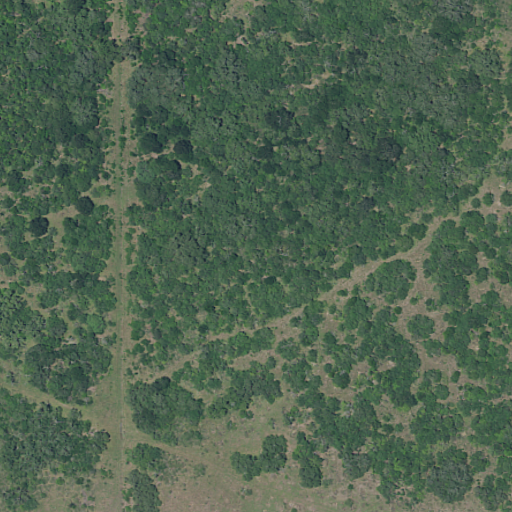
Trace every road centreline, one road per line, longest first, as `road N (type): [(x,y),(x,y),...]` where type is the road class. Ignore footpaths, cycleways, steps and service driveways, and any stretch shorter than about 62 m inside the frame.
road 1 (track): [(511,191),(492,219),(365,317),(199,371),(141,429)]
road 2 (track): [(338,511),(0,370)]
